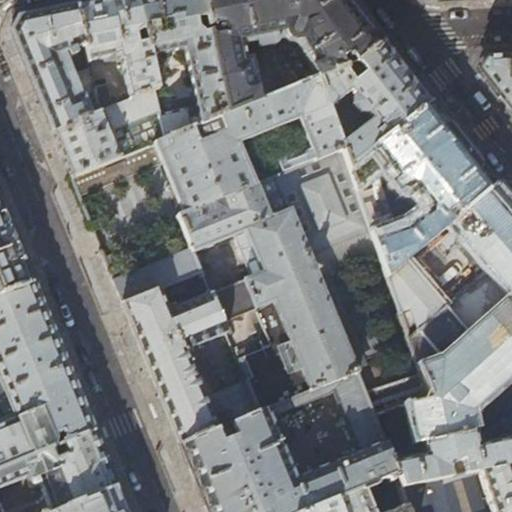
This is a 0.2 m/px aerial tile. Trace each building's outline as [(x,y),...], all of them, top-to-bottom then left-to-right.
[(103,0),(102,0),(75,6),(87,62),(102,59),(103,64),(119,61),(128,102),(152,92),(156,90),(153,77),(136,0),(103,0)] [(136,0),(153,77),(157,76),(161,68),(160,59),(155,59),(155,56),(183,50),(195,108),(158,115),(164,140),(226,115),(210,38),(208,29),(201,0),(136,0)] [(201,0),(208,29),(222,26),(224,35),(210,38),(226,115),(262,100),(252,58),(246,59),(243,47),(285,38),(287,41),(291,43),(295,43),(297,43),(315,78),(316,78),(355,63),(382,42),(353,5),(348,0),(201,0)] [(88,70),(87,62),(75,6),(49,12),(16,19),(9,32),(31,86),(51,133),(98,114),(95,98),(69,107),(60,80),(88,70)] [(355,63),(316,78),(326,108),(349,92),(370,119),(339,144),(347,167),(429,103),(403,69),(382,42),(355,63)] [(511,55),(485,57),(478,71),(511,114),(511,55)] [(250,278),(209,294),(221,323),(274,301),(310,390),(354,371),(353,370),(354,370),(307,254),(369,232),(355,190),(347,167),(339,144),(326,108),(316,78),(315,78),(262,100),(226,115),(164,140),(71,178),(78,195),(161,163),(182,215),(175,217),(176,219),(177,219),(190,250),(192,249),(193,252),(233,236),(250,278)] [(93,88),(95,98),(98,114),(111,108),(106,86),(93,88)] [(156,91),(156,90),(152,92),(156,108),(162,102),(160,90),(156,91)] [(156,108),(152,92),(128,102),(111,108),(98,114),(51,133),(61,158),(70,179),(71,178),(164,140),(158,115),(156,108)] [(429,103),(347,167),(355,190),(381,170),(401,195),(408,195),(410,194),(422,208),(401,223),(370,234),(385,277),(406,260),(449,224),(494,186),(478,165),(446,124),(429,103)] [(511,206),(494,186),(449,224),(488,269),(445,306),(406,260),(385,277),(398,314),(409,310),(416,331),(407,338),(418,372),(429,401),(405,406),(413,443),(418,443),(474,431),(470,412),(511,374),(511,206)] [(15,244),(0,206),(0,296),(32,284),(15,244)] [(124,312),(131,328),(170,310),(161,287),(201,271),(193,252),(192,249),(190,250),(112,281),(124,312)] [(0,469),(92,432),(71,380),(53,337),(32,284),(0,296),(0,414),(3,423),(0,424),(0,469)] [(209,294),(170,310),(131,328),(153,382),(179,445),(214,430),(230,423),(258,412),(247,386),(246,381),(204,398),(184,351),(219,336),(222,343),(229,341),(221,323),(209,294)] [(219,440),(214,430),(179,445),(198,492),(206,511),(300,511),(362,486),(390,474),(395,472),(390,462),(373,417),(363,393),(354,371),(310,390),(258,412),(230,423),(234,434),(219,440)] [(418,372),(363,393),(373,417),(402,406),(405,406),(429,401),(418,372)] [(511,435),(510,437),(510,441),(477,447),(474,431),(418,443),(421,456),(390,462),(395,472),(400,488),(450,478),(447,463),(462,460),(465,474),(511,464),(511,435)] [(0,511),(0,489),(24,479),(25,482),(29,483),(30,482),(33,490),(36,492),(40,490),(49,511),(55,511),(115,488),(104,460),(92,432),(0,469),(0,511)] [(511,511),(511,464),(465,474),(450,478),(400,488),(406,511),(511,511)] [(406,511),(400,488),(395,472),(390,474),(400,505),(383,511),(372,511),(362,486),(300,511),(406,511)] [(125,511),(115,488),(55,511),(125,511)]
